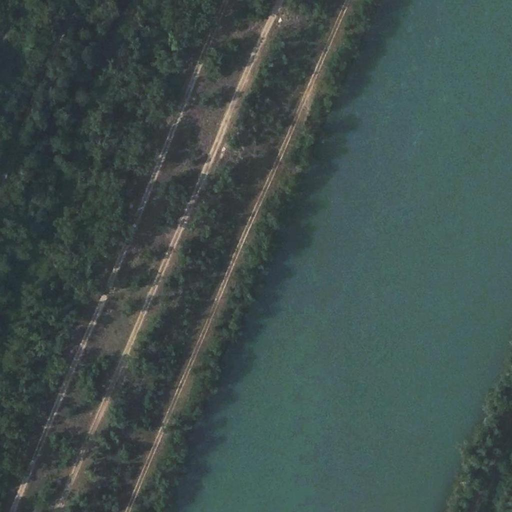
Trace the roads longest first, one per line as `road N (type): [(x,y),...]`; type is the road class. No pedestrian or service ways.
road 1 (track): [(279,0),(59,511)]
road 2 (track): [(131,511),(347,0)]
road 3 (track): [(11,511),(225,0)]
road 4 (track): [(80,0),(0,181)]
